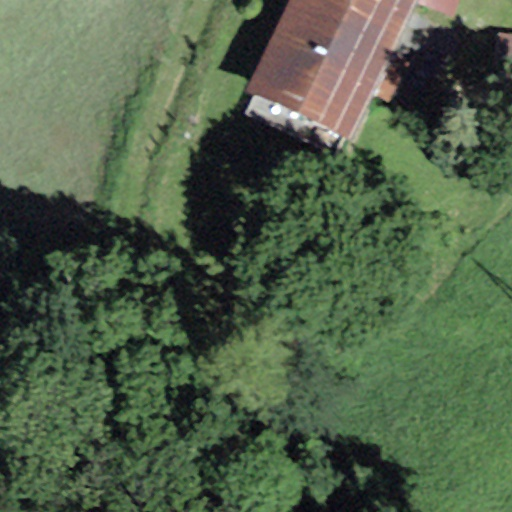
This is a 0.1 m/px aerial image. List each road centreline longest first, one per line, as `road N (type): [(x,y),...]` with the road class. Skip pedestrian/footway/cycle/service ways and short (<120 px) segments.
road 1 (track): [(198,0),(132,180),(123,276),(137,344)]
road 2 (track): [(283,511),(137,344)]
